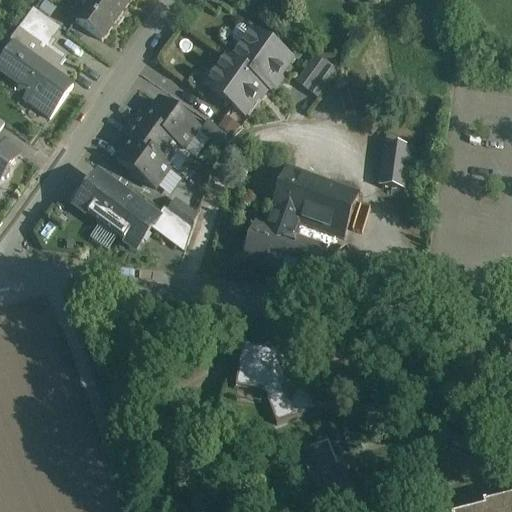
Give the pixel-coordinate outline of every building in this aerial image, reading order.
[(92,0),(76,23),(103,41),(132,0),(92,0)] [(57,52),(22,28),(11,44),(15,47),(14,49),(44,70),(57,52)] [(243,29),(238,29),(232,38),(233,43),(243,50),(253,36),(243,29)] [(291,62),(253,35),(253,36),(243,50),(233,64),(232,65),(265,88),(265,89),(270,92),(291,62)] [(44,70),(14,49),(0,68),(0,71),(1,70),(32,92),(25,102),(50,119),(73,87),(72,86),(71,88),(62,82),(67,74),(55,66),(49,73),(44,70)] [(265,88),(232,65),(233,64),(228,61),(207,90),(244,117),(265,89),(265,88)] [(317,61),(300,85),(319,100),(337,76),(317,61)] [(199,131),(160,103),(146,122),(145,123),(180,148),(179,148),(184,152),(199,131)] [(220,128),(235,137),(242,126),(227,117),(220,128)] [(180,148),(145,123),(146,122),(141,119),(126,140),(131,143),(166,167),(179,148),(180,148)] [(232,140),(209,123),(200,134),(225,152),(232,140)] [(418,132),(388,128),(379,191),(414,196),(416,175),(437,178),(441,156),(416,152),(420,133),(418,132)] [(0,139),(0,181),(1,180),(7,179),(10,175),(9,169),(18,156),(4,146),(5,144),(0,139)] [(166,167),(131,143),(117,163),(156,191),(171,170),(166,167)] [(358,198),(287,173),(272,217),(300,226),(344,241),(358,198)] [(97,179),(75,209),(137,253),(152,233),(159,223),(158,222),(97,179)] [(197,218),(177,203),(168,215),(182,225),(193,232),(197,218)] [(168,215),(165,212),(158,222),(159,223),(152,233),(168,244),(182,225),(168,215)] [(300,226),(273,217),(268,232),(256,228),(244,261),(284,274),(286,268),(316,278),(325,251),(294,241),(300,226)] [(294,360),(241,353),(237,391),(266,395),(279,429),(315,416),(294,360)] [(466,358),(444,356),(443,368),(465,370),(466,358)] [(465,370),(443,368),(441,402),(462,404),(465,370)] [(329,448),(305,457),(309,467),(305,469),(306,471),(310,469),(314,480),(338,471),(329,448)] [(278,454),(249,465),(254,477),(282,466),(278,454)] [(282,466),(254,477),(258,489),(287,478),(282,466)] [(338,471),(314,480),(315,481),(297,487),(303,504),(321,498),(326,511),(358,511),(343,469),(338,471)]
